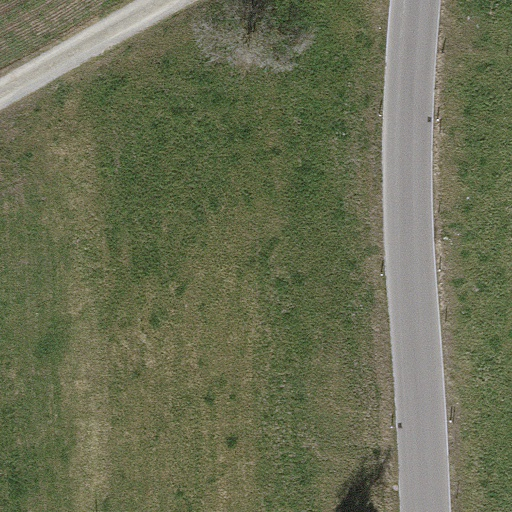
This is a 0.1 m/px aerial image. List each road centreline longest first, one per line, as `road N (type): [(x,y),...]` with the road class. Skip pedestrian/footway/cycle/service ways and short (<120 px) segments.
road 1 (unclassified): [(419,0),(409,240),(427,511)]
road 2 (track): [(179,0),(0,102)]
